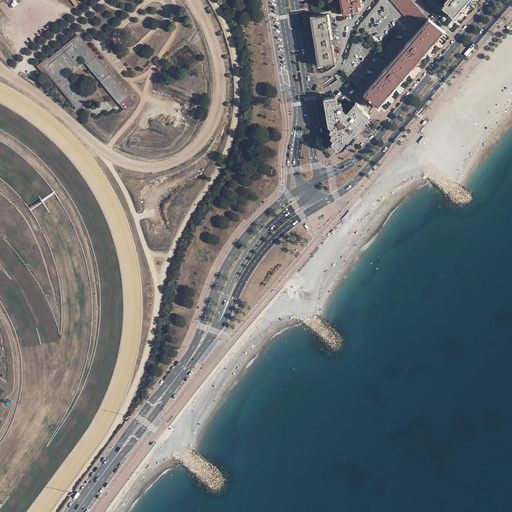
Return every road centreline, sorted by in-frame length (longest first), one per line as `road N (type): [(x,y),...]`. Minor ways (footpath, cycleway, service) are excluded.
road 1 (primary): [(286,197),(232,252),(194,344),(70,511)]
road 2 (unknown): [(191,0),(217,51),(221,91),(207,133),(176,162),(149,167),(107,154),(14,72)]
road 3 (track): [(147,250),(157,300),(138,379),(114,429),(54,511)]
road 4 (primary): [(321,204),(357,178),(510,0)]
road 5 (primary): [(495,0),(361,155),(316,181)]
road 6 (primary): [(80,511),(220,319)]
road 7 (unknown): [(343,65),(380,4),(408,28),(366,86),(351,79)]
road 8 (secondary): [(316,181),(293,0)]
road 9 (primary): [(220,319),(264,248),(321,204)]
road 10 (primary): [(224,299),(253,244),(311,194)]
